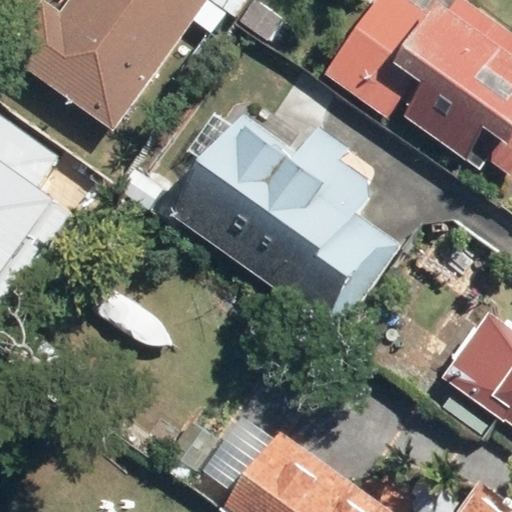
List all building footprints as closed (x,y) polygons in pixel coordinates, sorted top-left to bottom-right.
[(0,0),(0,21),(15,0),(0,0)] [(79,0),(68,16),(49,2),(10,56),(120,135),(218,0),(79,0)] [(257,0),(227,0),(224,5),(244,19),(257,0)] [(453,0),(440,19),(412,0),(389,0),(333,78),(394,121),(401,111),(488,173),(495,163),(511,175),(511,31),(468,0),(453,0)] [(288,21),(262,3),(246,26),(271,44),(288,21)] [(376,178),(382,170),(321,127),(301,155),(248,117),(173,223),(343,344),(410,250),(368,221),(381,203),(376,178)] [(0,269),(51,198),(37,188),(57,160),(0,119),(0,269)] [(171,191),(141,169),(126,189),(157,211),(171,191)] [(511,325),(494,313),(448,379),(511,422),(511,325)] [(171,490),(194,451),(147,423),(124,463),(171,490)] [(464,511),(398,511),(287,432),(232,508),(237,511),(511,511),(511,499),(487,481),(464,511)]
